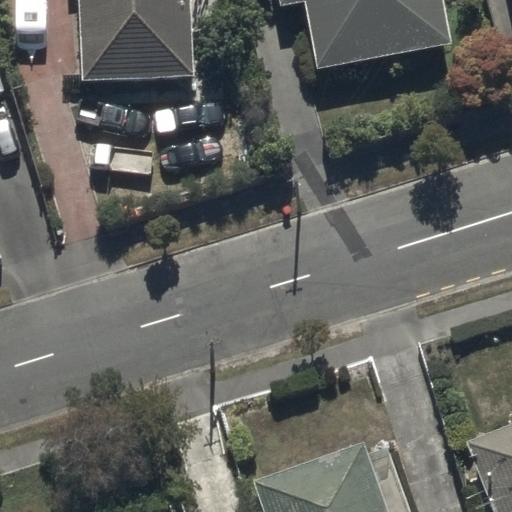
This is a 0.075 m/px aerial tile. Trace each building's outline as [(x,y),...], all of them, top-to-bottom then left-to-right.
[(83,0),(88,93),(199,88),(195,0),(83,0)] [(279,0),(284,22),(309,17),(321,81),(451,58),(440,0),(279,0)] [(0,75),(0,107),(8,105),(0,75)] [(511,511),(511,437),(465,456),(486,511),(511,511)] [(384,511),(365,455),(254,493),(260,511),(384,511)]
